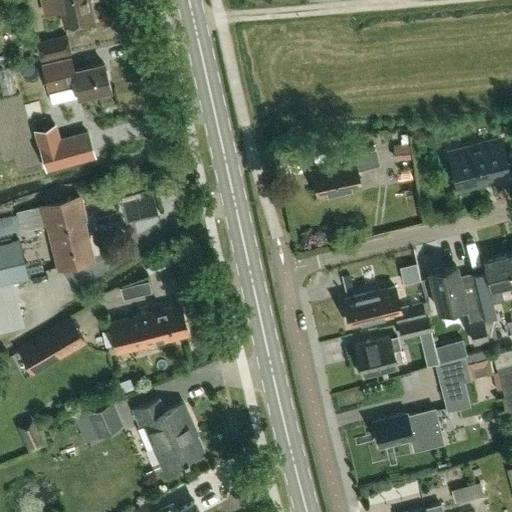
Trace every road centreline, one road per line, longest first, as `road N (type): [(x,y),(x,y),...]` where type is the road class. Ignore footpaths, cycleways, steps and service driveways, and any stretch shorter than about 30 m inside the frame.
road 1 (secondary): [(307,511),(188,0)]
road 2 (residential): [(511,215),(283,271),(340,511)]
